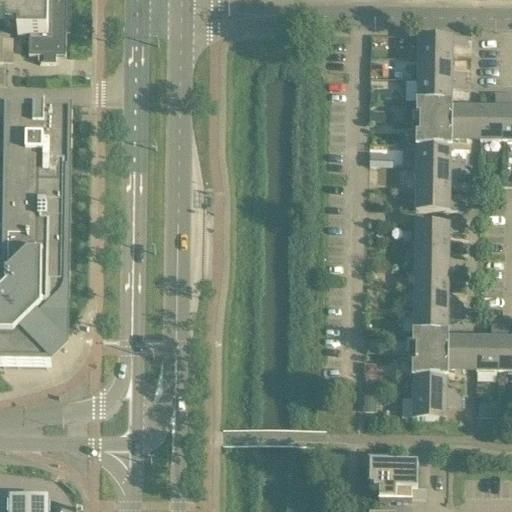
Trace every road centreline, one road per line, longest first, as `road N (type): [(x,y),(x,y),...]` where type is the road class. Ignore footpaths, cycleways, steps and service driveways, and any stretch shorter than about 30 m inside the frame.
road 1 (tertiary): [(176,382),(181,15)]
road 2 (residential): [(359,376),(365,16)]
road 3 (tertiary): [(136,14),(131,362)]
road 4 (residential): [(365,16),(181,15)]
road 5 (unclassified): [(131,362),(105,399),(0,430)]
road 6 (residential): [(511,20),(365,16)]
road 7 (tertiary): [(177,511),(176,382)]
